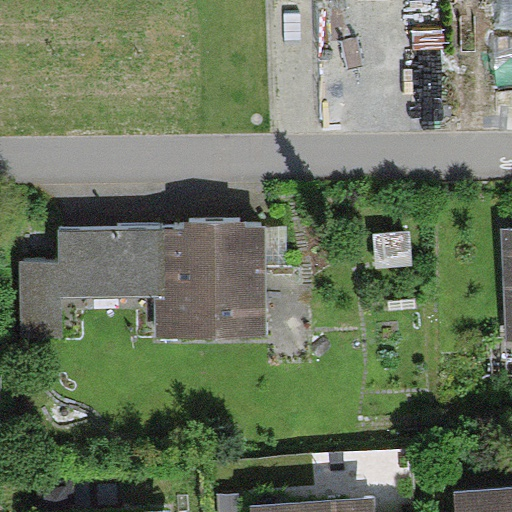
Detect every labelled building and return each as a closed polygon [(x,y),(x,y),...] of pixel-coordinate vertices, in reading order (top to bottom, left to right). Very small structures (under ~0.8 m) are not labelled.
[(449,36),(378,39),(381,95),(451,93),(449,36)] [(266,326),(264,213),(246,213),(246,205),(184,206),(184,216),(164,216),(60,217),(61,253),(21,254),(22,329),(63,329),(62,288),(153,287),(154,327),(266,326)] [(511,331),(511,219),(502,220),(507,332),(511,331)] [(511,511),(511,475),(459,479),(460,511),(511,511)] [(251,487),(252,511),(375,511),(374,479),(251,487)] [(56,493),(56,511),(195,511),(195,488),(56,493)]
